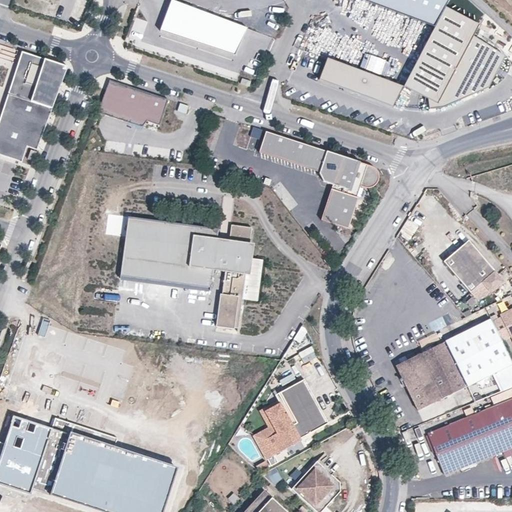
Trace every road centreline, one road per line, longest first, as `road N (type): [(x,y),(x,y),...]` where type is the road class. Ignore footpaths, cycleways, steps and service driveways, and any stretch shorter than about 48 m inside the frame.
road 1 (residential): [(416,170),(343,289),(334,325),(341,360),(392,462),(391,511)]
road 2 (unknown): [(147,313),(263,344),(282,338),(320,287),(343,289)]
road 3 (residential): [(91,55),(23,234)]
road 4 (residential): [(262,112),(91,55)]
road 5 (residential): [(416,170),(262,112)]
